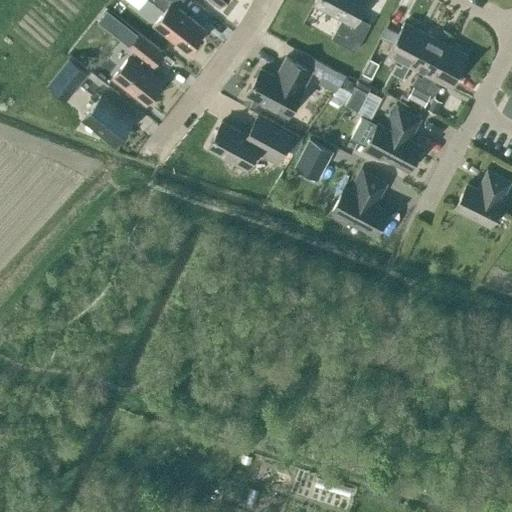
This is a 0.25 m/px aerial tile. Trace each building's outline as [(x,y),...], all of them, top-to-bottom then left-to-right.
[(150,0),(159,7),(164,10),(153,24),(186,51),(204,29),(176,7),(181,0),(150,0)] [(355,50),(369,23),(357,16),(365,0),(314,0),(313,3),(341,18),(330,38),(355,50)] [(114,34),(122,23),(105,10),(97,20),(114,34)] [(401,78),(408,65),(425,33),(403,21),(386,53),(402,62),(400,65),(395,63),(390,72),(401,78)] [(411,83),(422,89),(446,44),(425,33),(408,65),(423,73),(421,76),(416,74),(411,83)] [(112,76),(146,102),(162,82),(146,69),(151,63),(152,64),(161,54),(137,35),(129,45),(133,49),(112,76)] [(446,44),(422,89),(433,95),(438,85),(433,83),(435,79),(451,87),(468,55),(446,44)] [(246,93),(287,115),(311,70),(285,56),(274,76),(260,68),(246,93)] [(46,84),(66,100),(88,73),(68,57),(46,84)] [(370,78),(377,63),(368,58),(361,73),(370,78)] [(321,61),(314,77),(340,88),(347,72),(321,61)] [(356,111),(366,92),(354,85),(344,104),(356,111)] [(412,85),(407,97),(423,105),(429,94),(412,85)] [(82,117),(114,142),(132,119),(100,94),(82,117)] [(381,155),(408,169),(421,145),(404,137),(408,129),(412,131),(418,118),(394,105),(383,126),(377,122),(363,149),(380,158),(381,155)] [(206,147),(245,168),(255,150),(276,161),(290,135),(256,116),(246,134),(221,120),(206,147)] [(293,166),(318,179),(333,150),(309,138),(293,166)] [(347,219),(374,233),(387,210),(370,201),(374,194),(378,196),(384,183),(360,170),(349,190),(343,187),(329,213),(346,222),(347,219)] [(509,181),(487,170),(477,189),(466,183),(454,207),(489,225),(501,201),(499,200),(509,181)]
